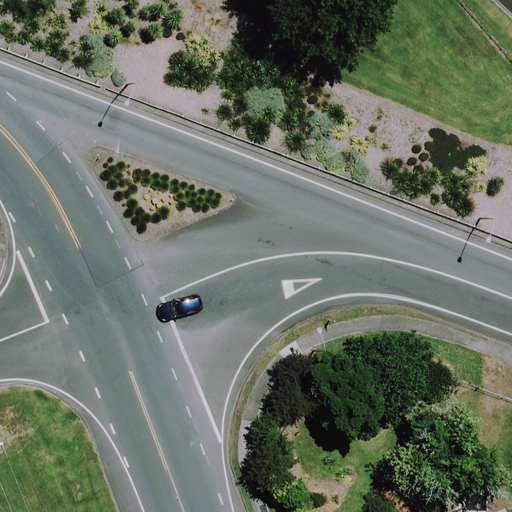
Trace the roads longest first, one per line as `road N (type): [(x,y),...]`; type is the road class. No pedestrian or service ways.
road 1 (unclassified): [(0,94),(248,180),(450,276)]
road 2 (residential): [(450,276),(392,261),(290,254),(107,310)]
road 3 (tertiary): [(107,310),(180,511)]
road 4 (tertiary): [(0,127),(51,191),(107,310)]
